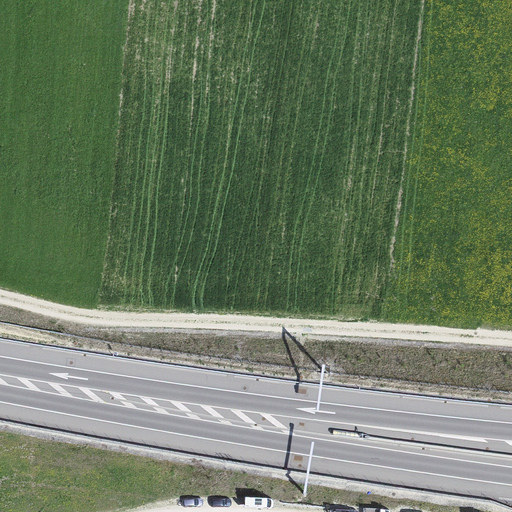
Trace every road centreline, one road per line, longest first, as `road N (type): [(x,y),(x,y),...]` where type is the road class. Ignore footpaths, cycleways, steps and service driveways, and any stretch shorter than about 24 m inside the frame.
road 1 (trunk): [(0,379),(102,411),(511,474)]
road 2 (track): [(0,296),(84,317),(511,340)]
road 3 (trunk): [(317,409),(0,379)]
road 4 (motorway): [(511,429),(317,409)]
